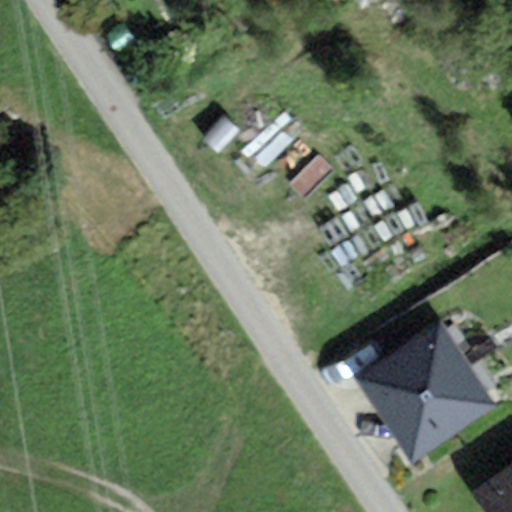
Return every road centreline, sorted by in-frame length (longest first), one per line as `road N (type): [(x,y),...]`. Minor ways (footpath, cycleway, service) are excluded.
road 1 (residential): [(53,0),(392,511)]
road 2 (track): [(128,511),(118,497),(0,465)]
